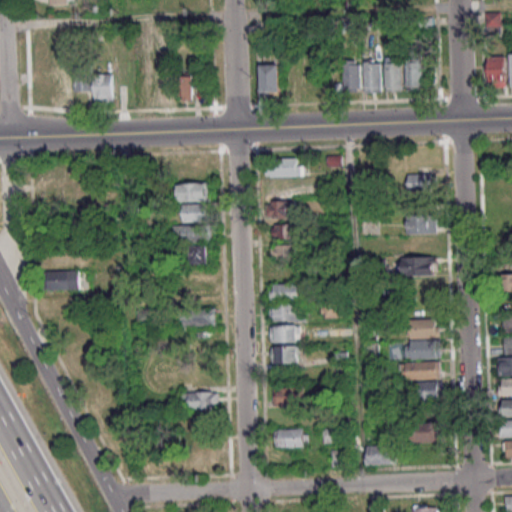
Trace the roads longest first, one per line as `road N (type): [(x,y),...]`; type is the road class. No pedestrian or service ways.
road 1 (residential): [(455,0),(472,511)]
road 2 (residential): [(247,511),(231,0)]
road 3 (tertiary): [(0,138),(460,121)]
road 4 (residential): [(511,478),(112,495)]
road 5 (secondary): [(121,511),(0,284)]
road 6 (residential): [(2,0),(8,138)]
